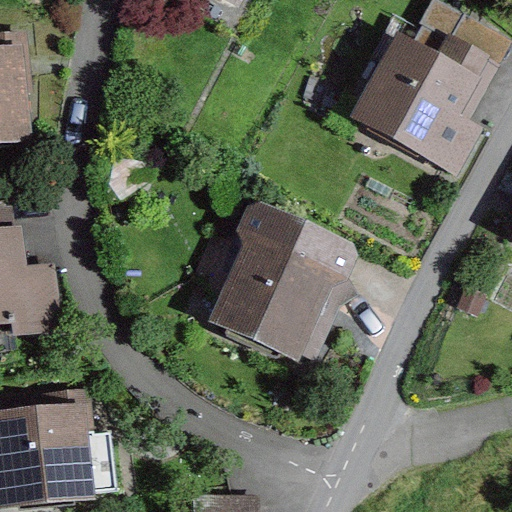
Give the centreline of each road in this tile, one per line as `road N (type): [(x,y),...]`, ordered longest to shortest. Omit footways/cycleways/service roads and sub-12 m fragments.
road 1 (residential): [(102,0),(84,152),(81,291),(172,399),(339,483)]
road 2 (residential): [(339,483),(511,126)]
